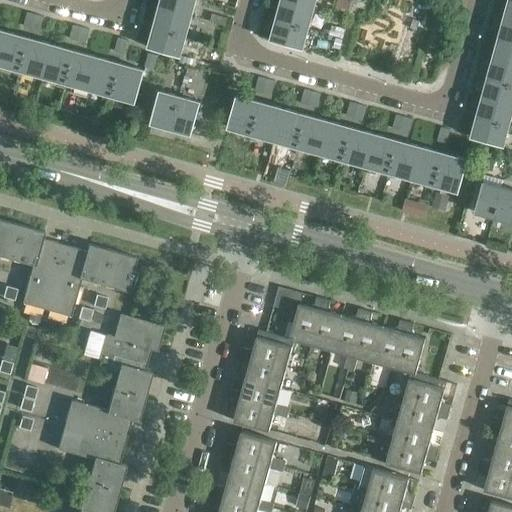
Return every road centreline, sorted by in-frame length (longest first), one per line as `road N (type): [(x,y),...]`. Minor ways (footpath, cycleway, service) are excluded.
road 1 (residential): [(181,511),(260,229)]
road 2 (tertiary): [(260,229),(0,156)]
road 3 (tertiary): [(502,295),(260,229)]
road 4 (residential): [(429,101),(266,56),(241,42),(246,0)]
road 5 (residential): [(441,511),(502,295)]
